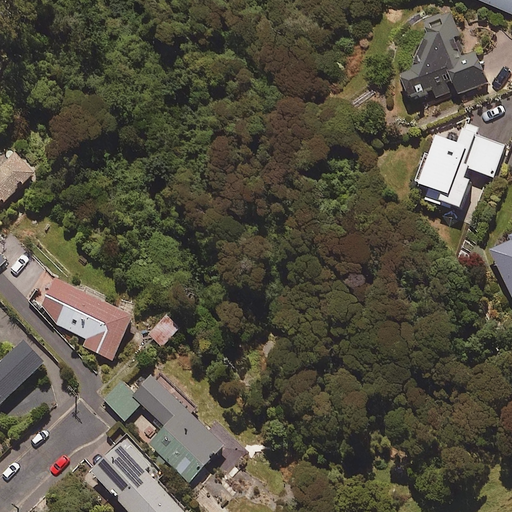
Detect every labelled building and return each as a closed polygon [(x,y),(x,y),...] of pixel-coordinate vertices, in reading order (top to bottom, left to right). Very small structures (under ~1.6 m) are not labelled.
[(511,0),(461,0),(511,18),(511,0)] [(417,66),(421,67),(416,79),(404,85),(412,104),(433,95),(436,102),(453,94),(464,97),(490,85),(478,57),(464,63),(462,58),(465,54),(464,50),(461,47),(457,47),(455,43),(463,40),(452,16),(428,27),(432,38),(426,54),(422,52),(417,66)] [(461,152),(441,145),(437,157),(429,155),(419,187),(426,189),(424,195),(430,197),(427,205),(463,217),(473,187),(469,186),(473,174),(496,182),(507,149),(466,135),(461,152)] [(0,174),(0,211),(38,178),(20,157),(0,174)] [(511,244),(490,258),(511,293),(511,244)] [(0,251),(0,269),(9,261),(0,251)] [(59,285),(45,310),(60,329),(87,343),(84,350),(114,365),(135,325),(59,285)] [(181,333),(165,318),(149,335),(164,350),(181,333)] [(27,349),(6,369),(0,363),(0,413),(47,370),(27,349)] [(192,419),(198,412),(162,378),(139,402),(145,407),(142,410),(167,434),(151,450),(191,489),(226,452),(192,419)] [(145,407),(139,402),(124,388),(106,406),(127,426),(142,410),(145,407)] [(130,444),(94,479),(126,511),(182,511),(149,476),(155,471),(130,444)]
